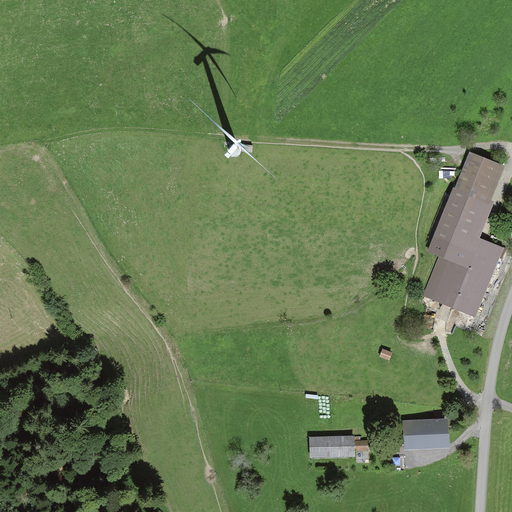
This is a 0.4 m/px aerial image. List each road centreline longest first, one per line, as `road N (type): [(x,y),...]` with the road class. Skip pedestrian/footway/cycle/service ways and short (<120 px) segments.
road 1 (track): [(0,146),(135,126),(511,149)]
road 2 (unclassified): [(511,298),(488,399),(480,511)]
